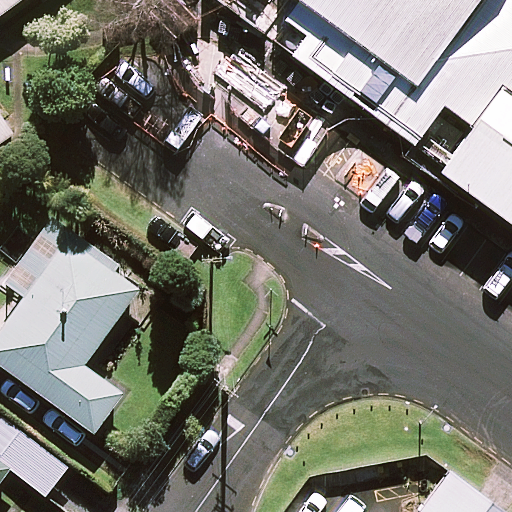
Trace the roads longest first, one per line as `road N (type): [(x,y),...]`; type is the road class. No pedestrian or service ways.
road 1 (residential): [(193,511),(363,272)]
road 2 (residential): [(363,272),(169,122)]
road 3 (residential): [(511,389),(363,272)]
